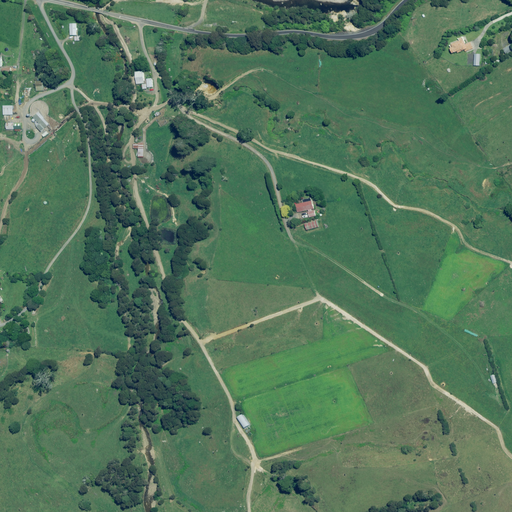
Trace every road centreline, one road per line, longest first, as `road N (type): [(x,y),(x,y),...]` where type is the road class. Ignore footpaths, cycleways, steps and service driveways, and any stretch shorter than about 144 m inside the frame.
road 1 (track): [(192,339),(314,298),(407,358),(423,381),(489,425),(511,461)]
road 2 (unclassified): [(405,0),(379,26),(339,37),(217,35),(49,0)]
road 3 (track): [(129,167),(179,320),(244,445),(244,511)]
